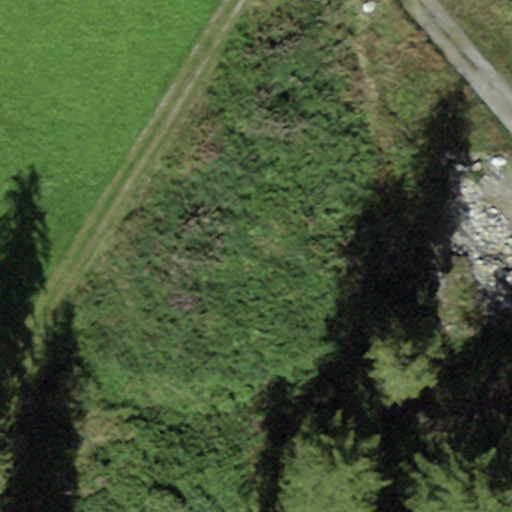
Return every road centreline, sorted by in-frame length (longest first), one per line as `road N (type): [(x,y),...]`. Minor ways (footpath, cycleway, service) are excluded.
road 1 (track): [(206,0),(133,109),(0,434)]
road 2 (track): [(389,0),(511,127)]
